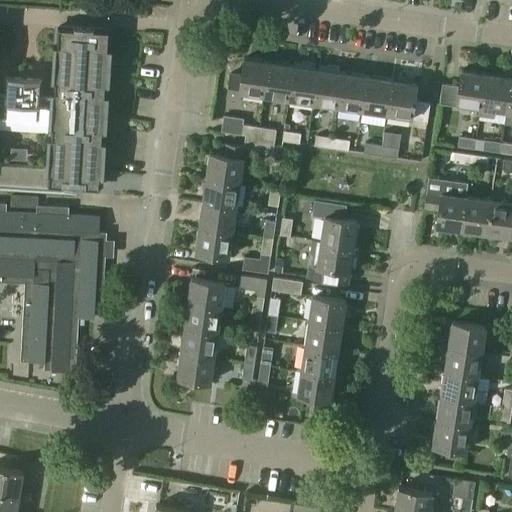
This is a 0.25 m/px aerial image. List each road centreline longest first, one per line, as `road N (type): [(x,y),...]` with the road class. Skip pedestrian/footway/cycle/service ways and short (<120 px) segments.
road 1 (residential): [(127,424),(190,0)]
road 2 (residential): [(371,468),(403,262),(511,273)]
road 3 (residential): [(511,38),(234,0)]
road 4 (residential): [(371,468),(127,424)]
road 5 (residential): [(127,424),(0,404)]
